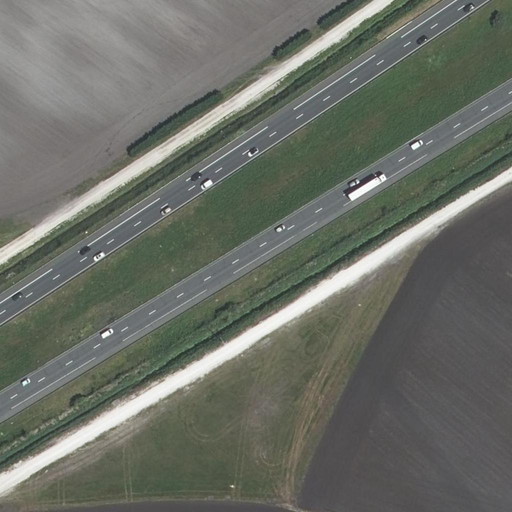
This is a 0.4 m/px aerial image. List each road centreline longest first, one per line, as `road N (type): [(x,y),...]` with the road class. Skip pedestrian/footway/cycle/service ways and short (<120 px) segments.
road 1 (motorway): [(0,406),(511,93)]
road 2 (track): [(0,486),(511,174)]
road 3 (motorway): [(471,0),(0,313)]
road 4 (track): [(387,0),(0,253)]
